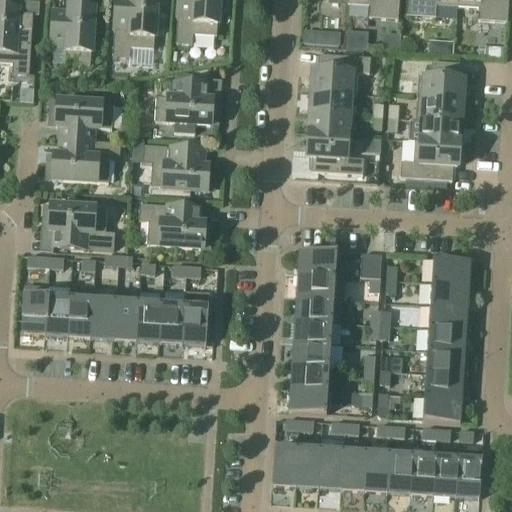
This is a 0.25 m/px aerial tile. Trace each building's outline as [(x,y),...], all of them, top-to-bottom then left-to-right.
[(153,54),(155,0),(131,0),(131,1),(116,0),(112,61),(129,62),(129,52),(153,54)] [(177,0),(175,48),(192,49),(192,39),(216,41),(217,15),(221,15),(222,0),(177,0)] [(347,9),(347,0),(325,0),(325,1),(347,3),(347,9)] [(347,0),(347,9),(368,10),(368,22),(397,24),(398,0),(347,0)] [(436,10),(456,11),(457,0),(406,0),(405,20),(435,22),(436,10)] [(457,0),(456,11),(478,13),(477,25),(506,27),(508,0),(457,0)] [(28,79),(32,19),(16,18),(17,13),(0,11),(0,67),(12,69),(11,78),(28,79)] [(89,69),(93,13),(68,12),(68,17),(52,16),(50,49),(66,50),(64,68),(89,69)] [(303,38),(303,49),(316,50),(317,39),(303,38)] [(441,48),(441,60),(452,60),(453,48),(441,48)] [(490,51),(489,61),(501,62),(502,52),(490,51)] [(312,74),(311,96),(355,99),(356,78),(368,79),(369,63),(362,62),(363,55),(345,54),(344,61),(313,59),(312,74)] [(416,103),(460,106),(462,83),(458,83),(459,69),(430,67),(430,81),(418,81),(416,103)] [(210,130),(211,105),(207,105),(207,90),(174,87),(173,103),(155,102),(154,127),(174,128),(174,137),(193,139),(194,129),(210,130)] [(20,93),(19,106),(32,107),(33,94),(20,93)] [(355,100),(355,99),(311,96),(310,118),(348,120),(349,100),(355,100)] [(459,127),(460,106),(416,103),(415,125),(459,127)] [(59,146),(119,149),(120,149),(92,147),(93,133),(111,134),(112,110),(56,106),(55,131),(60,131),(59,146)] [(372,122),(381,122),(382,109),(373,109),(372,122)] [(387,123),(397,123),(398,110),(388,110),(387,123)] [(346,142),(348,120),(310,118),(308,139),(346,142)] [(380,135),(381,122),(372,122),(371,135),(380,135)] [(396,136),(397,123),(387,123),(386,135),(396,136)] [(458,149),(459,127),(415,125),(421,126),(420,146),(414,145),(414,146),(458,149)] [(345,163),(346,142),(308,139),(307,162),(311,162),(310,177),(362,180),(363,164),(345,163)] [(118,165),(119,149),(59,146),(58,160),(53,160),(51,185),(107,188),(109,165),(118,165)] [(456,172),(458,149),(414,146),(412,167),(400,167),(399,183),(451,186),(452,171),(456,172)] [(205,195),(207,170),(202,170),(203,154),(143,151),(142,167),(151,168),(150,191),(205,195)] [(202,254),(203,229),(199,229),(200,213),(139,209),(138,226),(147,227),(146,250),(202,254)] [(113,255),(114,238),(104,237),(106,214),(50,210),(48,235),(53,235),(52,251),(113,255)] [(334,281),(336,258),(298,255),(296,279),(344,283),(344,281),(334,281)] [(117,271),(118,261),(104,260),(103,270),(117,271)] [(131,272),(132,262),(118,261),(117,271),(131,272)] [(49,273),(50,263),(35,262),(35,272),(49,273)] [(379,285),(381,263),(364,262),(362,284),(369,284),(379,285)] [(50,263),(49,273),(62,274),(63,264),(50,263)] [(468,290),(470,266),(432,264),(430,288),(468,290)] [(94,276),(95,266),(81,265),(80,275),(94,276)] [(140,269),(140,279),(154,280),(155,270),(140,269)] [(186,282),(186,272),(172,271),(172,281),(186,282)] [(385,285),(395,286),(396,272),(386,271),(385,285)] [(186,272),(186,282),(199,283),(200,273),(186,272)] [(342,305),(344,283),(296,279),(295,302),(342,305)] [(378,298),(379,285),(369,284),(368,298),(378,298)] [(394,299),(395,286),(385,285),(384,299),(394,299)] [(467,313),(468,290),(430,288),(429,311),(467,313)] [(67,342),(70,294),(69,294),(69,304),(47,302),(44,340),(67,342)] [(90,343),(93,296),(70,294),(67,342),(90,343)] [(113,345),(115,307),(93,305),(94,296),(93,296),(90,343),(113,345)] [(44,340),(47,302),(23,301),(20,339),(44,340)] [(342,306),(342,305),(295,302),(293,325),(331,327),(333,305),(342,306)] [(135,346),(138,308),(115,307),(113,345),(135,346)] [(158,348),(161,310),(138,308),(135,346),(158,348)] [(181,349),(184,311),(161,310),(158,348),(181,349)] [(184,311),(181,349),(205,351),(207,313),(184,311)] [(465,336),(467,313),(429,311),(427,333),(465,336)] [(379,330),(380,316),(370,316),(369,330),(379,331),(379,330)] [(379,330),(389,331),(390,317),(380,316),(379,330)] [(330,350),(331,327),(293,325),(292,348),(330,350)] [(378,344),(379,331),(369,330),(368,343),(378,344)] [(388,345),(389,331),(379,330),(379,331),(378,344),(388,345)] [(464,359),(465,336),(427,333),(426,356),(464,359)] [(328,373),(330,350),(292,348),(291,370),(328,373)] [(462,381),(464,359),(426,356),(424,379),(462,381)] [(363,375),(373,376),(374,362),(364,361),(363,375)] [(379,376),(389,377),(390,363),(380,362),(379,376)] [(327,396),(328,373),(291,370),(289,393),(327,396)] [(372,389),(373,376),(363,375),(362,389),(372,389)] [(388,390),(389,377),(379,376),(379,390),(388,390)] [(461,404),(462,381),(424,379),(423,402),(461,404)] [(325,420),(327,396),(289,393),(288,417),(325,420)] [(371,412),(372,398),(362,398),(361,412),(371,412)] [(387,413),(388,399),(378,399),(377,413),(387,413)] [(459,428),(461,404),(423,402),(421,426),(459,428)] [(298,436),(299,426),(285,425),(284,435),(298,436)] [(299,426),(298,436),(312,437),(313,427),(299,426)] [(344,439),(344,429),(331,428),(330,438),(344,439)] [(344,429),(344,439),(358,440),(358,430),(344,429)] [(389,442),(390,432),(376,431),(376,441),(389,442)] [(390,432),(389,442),(404,443),(404,433),(390,432)] [(435,445),(436,435),(422,434),(421,444),(435,445)] [(436,435),(435,445),(449,446),(450,436),(436,435)] [(473,437),(459,436),(458,446),(472,447),(473,437)] [(295,492),(297,454),(273,452),(271,490),(295,492)] [(432,501),(435,453),(434,453),(433,463),(411,461),(409,499),(432,501)] [(454,502),(457,455),(435,453),(432,501),(454,502)] [(318,493),(320,455),(297,454),(295,492),(318,493)] [(340,495),(343,457),(320,455),(318,493),(340,495)] [(478,504),(481,466),(458,464),(458,455),(457,455),(454,502),(478,504)] [(363,496),(365,458),(343,457),(340,495),(363,496)] [(386,498),(388,460),(365,458),(363,496),(386,498)] [(409,499),(411,461),(388,460),(386,498),(409,499)]
